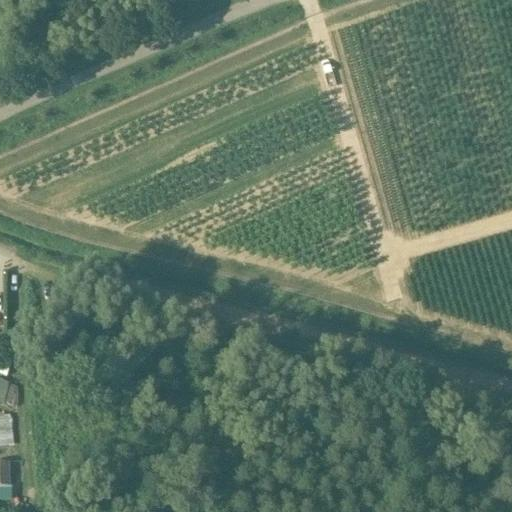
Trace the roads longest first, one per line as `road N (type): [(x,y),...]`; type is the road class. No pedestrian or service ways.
road 1 (unclassified): [(0,112),(261,0)]
road 2 (unclassified): [(37,511),(12,273),(0,262)]
